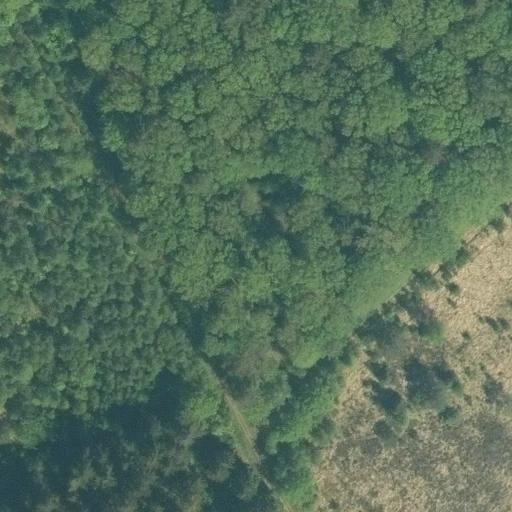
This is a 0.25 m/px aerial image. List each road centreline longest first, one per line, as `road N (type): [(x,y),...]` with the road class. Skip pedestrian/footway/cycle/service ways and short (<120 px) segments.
road 1 (track): [(11,0),(244,427)]
road 2 (track): [(511,183),(244,427),(291,511)]
